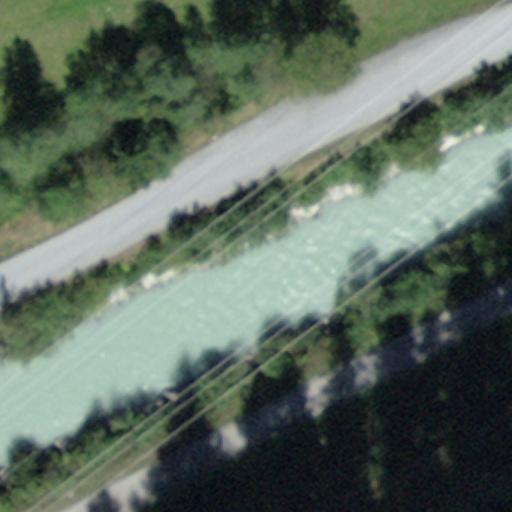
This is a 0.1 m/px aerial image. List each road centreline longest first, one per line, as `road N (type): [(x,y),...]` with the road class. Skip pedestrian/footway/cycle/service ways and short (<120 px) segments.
road 1 (unclassified): [(511,35),(0,277)]
road 2 (track): [(511,287),(90,511)]
road 3 (track): [(336,511),(511,419)]
